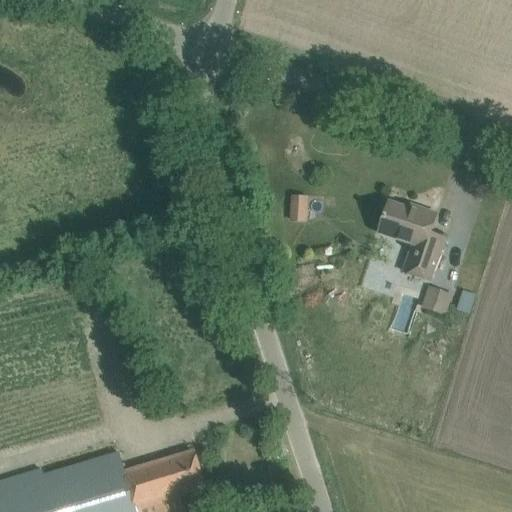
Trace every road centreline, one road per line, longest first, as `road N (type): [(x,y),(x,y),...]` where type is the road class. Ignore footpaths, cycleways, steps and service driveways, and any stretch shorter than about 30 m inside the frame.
road 1 (tertiary): [(325,511),(206,141),(200,88),(211,49)]
road 2 (unclassified): [(511,150),(211,49)]
road 3 (unclassified): [(211,49),(67,0)]
